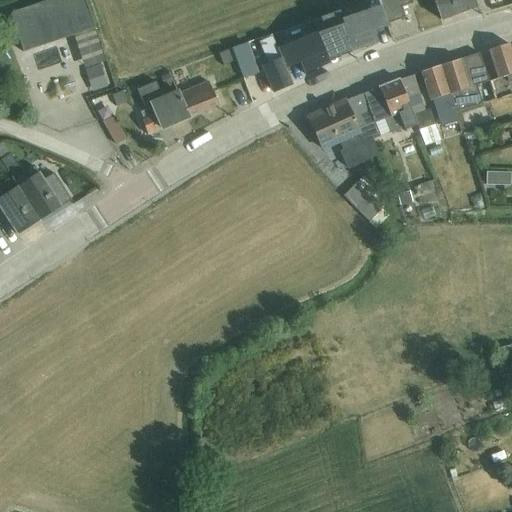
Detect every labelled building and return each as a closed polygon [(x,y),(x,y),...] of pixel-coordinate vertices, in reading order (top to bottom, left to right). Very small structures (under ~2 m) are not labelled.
[(73,36),(93,30),(95,29),(85,0),(54,0),(10,15),(23,53),(73,36)] [(380,6),(387,25),(405,19),(402,8),(413,4),(411,0),(381,0),(378,1),(380,6)] [(474,1),(473,0),(432,0),(441,22),(477,8),(474,1)] [(387,25),(380,6),(341,22),(350,47),(359,44),(361,49),(377,44),(373,33),(387,27),(387,25)] [(93,30),(73,36),(84,69),(105,62),(93,30)] [(316,33),(277,51),(285,70),(300,64),(304,75),(320,69),(317,63),(327,59),(316,33)] [(285,70),(277,51),(271,37),(260,42),(268,65),(262,68),(273,93),(292,85),(285,70)] [(245,44),(231,49),(243,79),(256,75),(245,44)] [(511,57),(510,52),(508,45),(488,52),(497,80),(489,83),(495,102),(511,95),(511,57)] [(38,52),(41,66),(63,62),(60,47),(38,52)] [(479,55),(440,68),(454,112),(481,104),(475,86),(488,82),(479,55)] [(101,66),(85,72),(92,91),(107,86),(101,66)] [(454,112),(440,68),(420,74),(429,101),(432,101),(441,128),(458,123),(454,112)] [(178,90),(175,91),(188,119),(218,106),(203,73),(190,79),(194,88),(180,94),(178,90)] [(414,76),(399,81),(417,126),(424,146),(440,142),(431,110),(426,111),(414,76)] [(399,81),(346,102),(372,159),(379,156),(372,139),(389,133),(389,134),(403,129),(404,131),(417,126),(399,81)] [(188,119),(175,91),(162,97),(155,83),(137,91),(144,108),(149,105),(151,109),(141,113),(143,120),(142,121),(147,136),(188,119)] [(124,90),(111,95),(117,110),(129,105),(124,90)] [(372,159),(346,102),(308,119),(323,152),(339,144),(342,151),(339,153),(347,170),(372,159)] [(114,118),(103,124),(115,145),(125,139),(114,118)] [(13,182),(23,175),(10,154),(0,160),(0,161),(11,178),(13,182)] [(23,175),(13,182),(39,222),(71,201),(54,174),(43,181),(34,168),(23,175)] [(509,172),(485,172),(485,185),(509,185),(509,172)] [(13,182),(11,178),(0,185),(0,191),(3,196),(0,198),(0,209),(17,236),(39,222),(13,182)] [(349,190),(343,197),(369,223),(376,229),(388,216),(356,184),(349,190)] [(511,345),(491,350),(492,360),(511,356),(511,345)]
